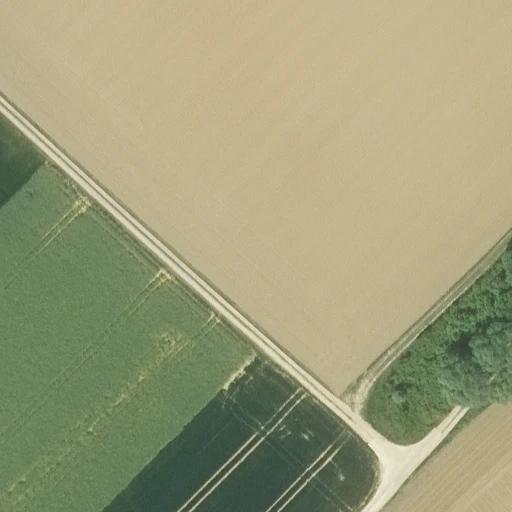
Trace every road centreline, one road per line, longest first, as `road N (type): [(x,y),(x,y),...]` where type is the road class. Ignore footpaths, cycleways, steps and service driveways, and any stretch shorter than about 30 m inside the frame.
road 1 (track): [(348,416),(0,107)]
road 2 (track): [(511,245),(400,351),(348,416)]
road 3 (track): [(511,353),(367,511)]
